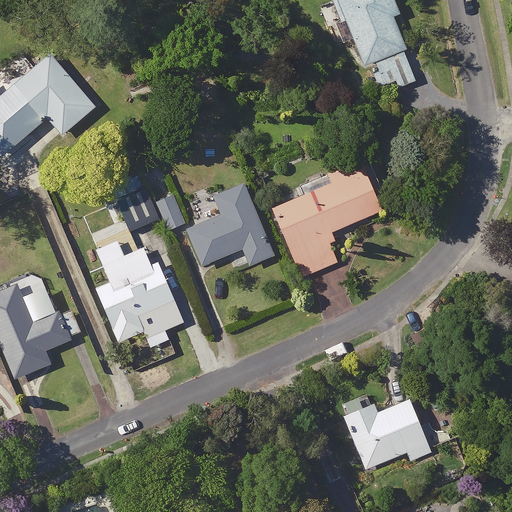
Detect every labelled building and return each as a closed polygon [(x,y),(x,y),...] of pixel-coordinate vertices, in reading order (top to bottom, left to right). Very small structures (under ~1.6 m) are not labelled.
[(344,25),(339,27),(344,40),(355,36),(374,95),(415,82),(406,53),(410,52),(393,0),(338,0),(336,1),(344,25)] [(104,110),(56,56),(5,102),(0,105),(0,146),(5,152),(23,136),(29,143),(52,122),(69,140),(104,110)] [(325,172),(330,182),(308,191),(274,205),(305,280),(338,267),(331,252),(335,237),(361,227),(397,212),(373,152),(325,172)] [(249,187),(222,198),(220,193),(216,194),(212,186),(193,194),(196,202),(192,204),(202,229),(190,234),(205,271),(247,254),(254,271),(279,261),(249,187)] [(179,199),(158,207),(168,233),(188,225),(179,199)] [(161,260),(147,266),(128,216),(79,234),(101,292),(121,348),(148,339),(151,348),(173,339),(169,329),(185,324),(161,260)] [(37,328),(21,287),(0,295),(0,338),(17,381),(55,365),(50,353),(73,344),(63,318),(37,328)] [(430,452),(416,405),(379,416),(378,413),(351,421),(366,471),(430,452)]
